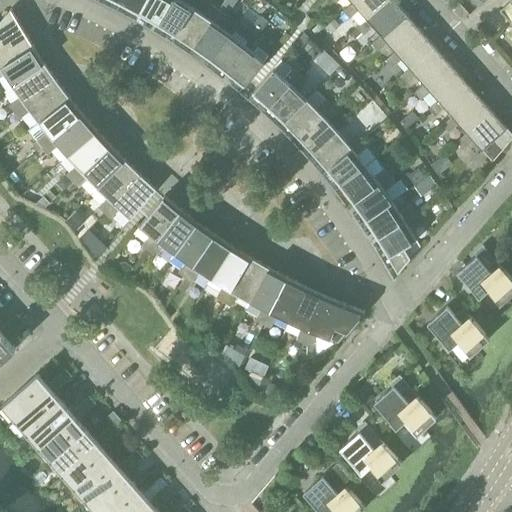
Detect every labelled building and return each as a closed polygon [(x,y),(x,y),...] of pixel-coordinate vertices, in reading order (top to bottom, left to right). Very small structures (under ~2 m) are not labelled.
[(121,0),(120,3),(139,13),(146,0),(121,0)] [(146,0),(139,13),(148,18),(157,24),(171,0),(146,0)] [(181,0),(171,0),(157,24),(175,35),(193,7),(181,0)] [(386,0),(354,0),(352,2),(353,2),(343,11),(348,16),(359,10),(367,18),(386,0)] [(373,26),(381,34),(406,12),(394,0),(386,0),(367,18),(367,19),(358,27),(362,32),(373,26)] [(175,35),(192,47),(218,9),(212,4),(205,15),(193,7),(175,35)] [(0,65),(33,44),(25,32),(11,8),(0,21),(0,39),(0,40),(0,39),(0,65)] [(218,9),(192,47),(205,55),(210,59),(230,32),(219,24),(226,14),(218,9)] [(420,29),(406,12),(381,34),(382,35),(372,44),(377,49),(388,42),(395,50),(420,29)] [(230,32),(210,59),(227,72),(255,36),(256,35),(268,20),(261,15),(250,29),(239,20),(230,32)] [(331,33),(340,25),(334,19),(326,27),(331,33)] [(402,58),(409,67),(434,45),(420,29),(395,50),(396,51),(386,59),(391,65),(402,58)] [(263,40),(256,35),(255,36),(227,72),(244,86),(265,60),(270,55),(258,46),(263,40)] [(39,53),(33,44),(0,65),(0,78),(7,88),(45,62),(39,53)] [(448,61),(434,45),(409,67),(410,67),(400,76),(405,81),(416,74),(424,83),(448,61)] [(340,65),(324,49),(313,60),(330,75),(340,65)] [(281,60),(274,68),(252,92),(268,107),(300,74),(293,68),(292,69),(281,60)] [(448,61),(424,83),(424,84),(415,92),(419,98),(430,91),(438,99),(462,77),(448,61)] [(56,77),(45,62),(7,88),(15,100),(10,104),(14,110),(57,79),(56,77)] [(268,107),(283,122),(307,98),(297,89),(306,79),(300,74),(268,107)] [(445,107),(452,115),(477,94),(462,77),(438,99),(438,100),(429,108),(433,114),(445,107)] [(70,96),(57,79),(14,110),(20,117),(25,114),(33,125),(38,121),(70,96)] [(459,123),(466,131),(491,110),(477,94),(452,115),(453,116),(443,125),(448,130),(459,123)] [(38,121),(33,125),(28,129),(37,140),(33,143),(39,150),(43,147),(42,146),(83,112),(79,107),(70,96),(38,121)] [(287,125),(298,136),(332,105),(326,99),(316,108),(307,98),(283,122),(287,125)] [(307,145),(313,153),(337,131),(328,120),(338,112),(332,105),(298,136),(307,145)] [(511,138),(511,134),(491,110),(466,131),(467,132),(458,141),(462,146),(473,139),(492,161),(511,138)] [(400,121),(406,128),(418,117),(413,111),(400,121)] [(97,128),(83,112),(42,146),(43,147),(48,153),(51,151),(53,149),(62,159),(97,128)] [(104,136),(97,128),(62,159),(72,170),(58,183),(63,189),(73,180),(112,144),(104,136)] [(325,166),(327,169),(362,139),(357,133),(346,141),(337,131),(313,153),(325,166)] [(327,169),(340,185),(366,165),(376,157),(367,146),(368,146),(362,139),(327,169)] [(126,158),(112,144),(73,180),(79,186),(83,182),(93,191),(126,158)] [(445,156),(433,165),(439,173),(451,164),(445,156)] [(366,165),(340,185),(348,195),(353,202),(390,175),(385,168),(376,157),(366,165)] [(132,165),(126,158),(93,191),(103,201),(99,207),(105,212),(141,173),(132,165)] [(408,175),(414,184),(425,177),(419,168),(408,175)] [(157,188),(141,173),(105,212),(111,218),(116,213),(126,222),(130,218),(131,218),(157,188)] [(395,182),(390,175),(353,202),(365,219),(392,201),(388,195),(385,189),(395,182)] [(414,186),(421,196),(437,185),(430,175),(414,186)] [(142,245),(149,250),(181,207),(164,194),(139,225),(139,226),(136,230),(147,239),(142,245)] [(36,203),(44,208),(50,202),(44,196),(36,203)] [(400,212),(392,201),(365,219),(377,237),(415,212),(411,205),(400,212)] [(192,216),(181,207),(149,250),(156,255),(160,250),(171,258),(198,221),(192,216)] [(420,220),(415,212),(377,237),(385,250),(398,272),(411,257),(420,245),(417,239),(409,226),(420,220)] [(74,214),(68,220),(77,228),(83,223),(74,214)] [(198,221),(171,258),(182,266),(179,272),(185,276),(215,233),(198,221)] [(97,260),(109,247),(90,229),(81,238),(97,260)] [(224,239),(215,233),(185,276),(179,286),(186,291),(196,276),(207,283),(232,244),(224,239)] [(216,297),(224,301),(251,255),(232,244),(207,283),(220,291),(216,297)] [(235,300),(246,307),(269,266),(264,263),(251,255),(224,301),(231,305),(235,300)] [(499,304),(511,293),(511,279),(494,258),(486,265),(477,255),(457,271),(479,297),(487,290),(499,304)] [(115,269),(126,277),(133,268),(126,262),(120,263),(115,269)] [(256,319),(263,323),(287,276),(269,266),(246,307),(259,313),(256,319)] [(296,280),(287,276),(263,323),(271,327),(271,326),(284,333),(287,327),(286,327),(289,321),(306,285),(296,280)] [(296,339),(304,342),(325,294),(306,285),(289,321),(286,327),(287,327),(299,333),(296,339)] [(304,342),(312,346),(315,340),(328,345),(330,339),(330,340),(331,339),(336,340),(338,341),(348,330),(347,330),(365,310),(329,295),(325,294),(304,342)] [(489,339),(464,309),(456,316),(447,306),(427,323),(449,348),(457,342),(470,356),(489,339)] [(9,321),(16,329),(24,321),(18,314),(9,321)] [(191,334),(198,322),(188,317),(181,328),(191,334)] [(0,336),(3,333),(6,337),(9,335),(16,329),(9,321),(3,327),(0,323),(0,336)] [(12,338),(9,335),(6,337),(3,333),(0,336),(0,361),(16,347),(9,340),(12,338)] [(226,343),(222,351),(227,355),(233,361),(239,367),(248,350),(237,345),(236,348),(233,346),(226,343)] [(57,376),(64,383),(72,376),(66,369),(57,376)] [(251,371),(245,380),(255,392),(263,376),(251,371)] [(3,405),(15,419),(51,388),(47,384),(51,381),(48,378),(45,381),(38,373),(3,405)] [(57,376),(51,381),(47,384),(51,388),(15,419),(27,432),(62,401),(57,395),(60,392),(57,389),(64,383),(57,376)] [(270,383),(265,395),(279,399),(283,387),(270,383)] [(437,418),(411,389),(403,396),(394,385),(374,402),(387,416),(396,428),(404,421),(417,435),(437,418)] [(294,391),(286,387),(282,395),(289,399),(294,391)] [(81,403),(87,410),(96,403),(89,395),(81,403)] [(27,432),(39,446),(75,415),(71,411),(74,409),(72,405),(69,408),(62,401),(27,432)] [(39,446),(51,459),(86,428),(81,422),(84,419),(81,416),(87,410),(81,403),(74,409),(71,411),(75,415),(39,446)] [(105,430),(111,437),(120,430),(113,423),(105,430)] [(92,435),(86,428),(51,459),(63,473),(98,442),(95,438),(98,436),(95,432),(92,435)] [(63,473),(74,486),(110,455),(105,449),(108,446),(104,443),(111,437),(105,430),(98,436),(95,438),(98,442),(63,473)] [(359,431),(340,448),(362,473),(370,467),(382,481),(402,464),(376,435),(368,441),(359,431)] [(128,457),(135,465),(144,457),(137,450),(128,457)] [(74,486),(86,500),(122,469),(119,465),(122,463),(119,459),(116,462),(110,455),(74,486)] [(86,500),(96,511),(99,511),(134,482),(129,476),(131,473),(129,470),(135,465),(128,457),(122,463),(119,465),(122,469),(86,500)] [(328,481),(323,476),(303,493),(320,511),(332,511),(334,511),(360,511),(365,508),(347,486),(353,480),(343,469),(328,481)] [(152,484),(159,492),(167,484),(161,476),(152,484)] [(99,511),(127,511),(146,496),(143,492),(146,490),(143,486),(140,489),(134,482),(99,511)] [(127,511),(154,511),(158,509),(153,503),(155,500),(152,497),(159,492),(152,484),(146,490),(143,492),(146,496),(127,511)]
